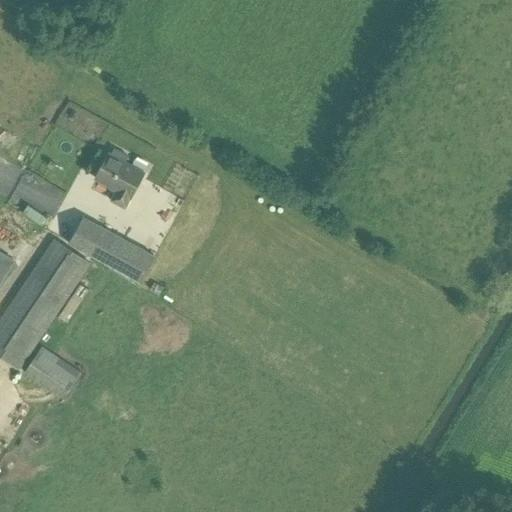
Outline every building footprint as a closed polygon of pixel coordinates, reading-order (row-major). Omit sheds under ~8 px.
[(108,157),(95,181),(116,193),(110,203),(124,211),(143,176),(108,157)] [(153,257),(100,227),(84,218),(70,244),(87,253),(139,283),(153,257)] [(53,246),(0,325),(0,371),(13,380),(87,269),(53,246)] [(1,255),(0,256),(0,283),(13,262),(1,255)] [(45,348),(27,376),(67,402),(85,375),(45,348)]
